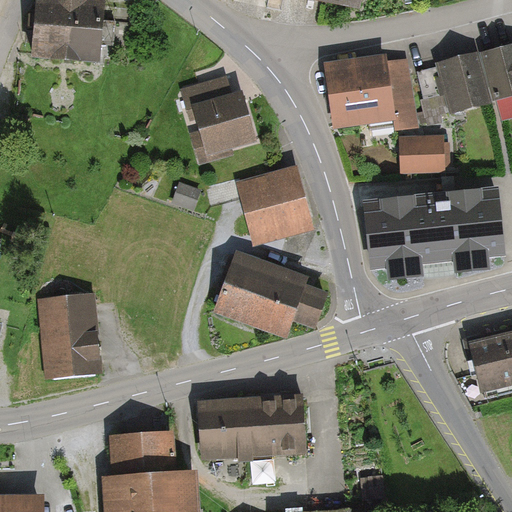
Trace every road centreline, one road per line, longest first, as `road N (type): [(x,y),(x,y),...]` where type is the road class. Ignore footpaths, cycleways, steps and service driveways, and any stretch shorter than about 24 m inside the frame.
road 1 (tertiary): [(366,332),(0,426)]
road 2 (tertiary): [(265,64),(301,116),(331,189),(366,332)]
road 3 (residential): [(265,64),(309,46),(511,1)]
road 4 (tertiary): [(408,319),(511,506)]
